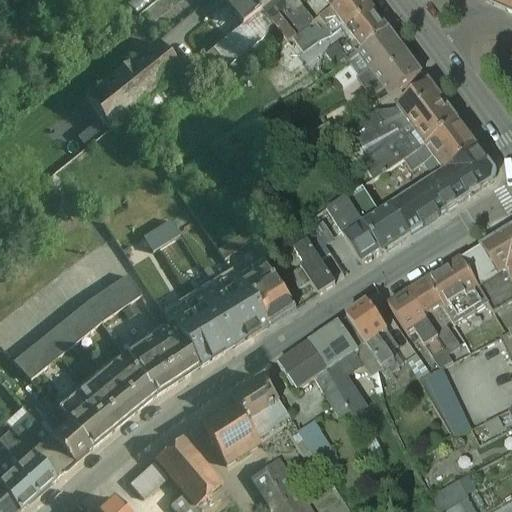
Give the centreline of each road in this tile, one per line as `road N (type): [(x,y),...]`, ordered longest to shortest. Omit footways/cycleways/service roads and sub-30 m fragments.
road 1 (residential): [(511,199),(158,423),(57,511)]
road 2 (secondary): [(511,157),(438,55)]
